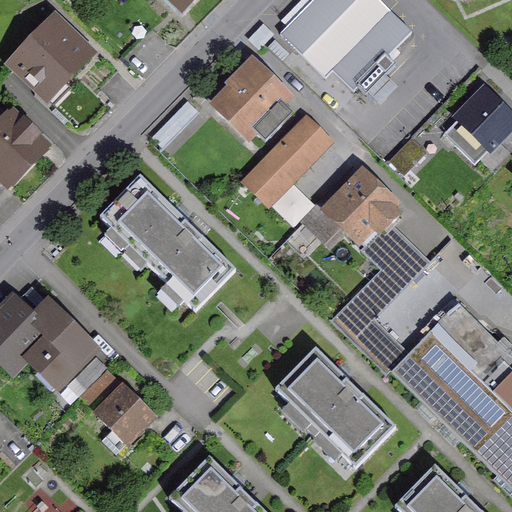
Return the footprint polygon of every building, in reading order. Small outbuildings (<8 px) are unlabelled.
[(333,72),(353,92),(358,88),(366,96),(396,66),(387,58),(411,33),(377,0),(314,0),(280,35),(325,79),(333,72)] [(10,66),(44,97),(59,81),(64,86),(92,57),(54,21),(10,66)] [(263,27),(249,41),(259,50),(273,36),(263,27)] [(218,106),(249,137),(270,115),(279,123),(286,116),(277,108),(285,100),(250,67),(231,85),(235,89),(218,106)] [(479,160),(491,171),(509,154),(497,142),(511,126),(511,121),(485,95),(444,135),(474,165),(479,160)] [(187,104),(153,139),(163,148),(197,113),(187,104)] [(0,170),(12,182),(40,153),(0,113),(0,170)] [(306,123),(247,184),(269,205),(328,145),(306,123)] [(412,141),(388,166),(401,179),(426,154),(412,141)] [(347,230),(359,242),(373,228),(379,234),(389,224),(397,216),(391,210),(393,207),(362,177),(345,195),(338,189),(306,221),(331,246),(347,230)] [(100,219),(196,313),(236,272),(140,179),(100,219)] [(333,323),(352,342),(374,320),(429,264),(389,224),(379,234),(373,228),(359,242),(366,248),(362,252),(383,272),(333,323)] [(58,236),(44,250),(54,260),(68,245),(58,236)] [(13,290),(0,303),(0,365),(13,378),(28,363),(58,392),(101,347),(48,296),(34,311),(13,290)] [(511,358),(511,356),(511,348),(503,340),(498,345),(458,306),(409,355),(392,373),(498,476),(494,480),(511,498),(511,358)] [(388,377),(392,373),(409,355),(374,320),(352,342),(388,377)] [(321,435),(356,470),(396,429),(316,351),(276,391),(311,426),(306,431),(316,440),(321,435)] [(95,360),(70,385),(80,395),(105,370),(95,360)] [(107,372),(82,398),(93,409),(118,383),(107,372)] [(124,389),(97,417),(126,445),(154,417),(124,389)] [(263,511),(209,459),(169,500),(181,511),(263,511)] [(480,511),(435,468),(395,508),(398,511),(480,511)]
